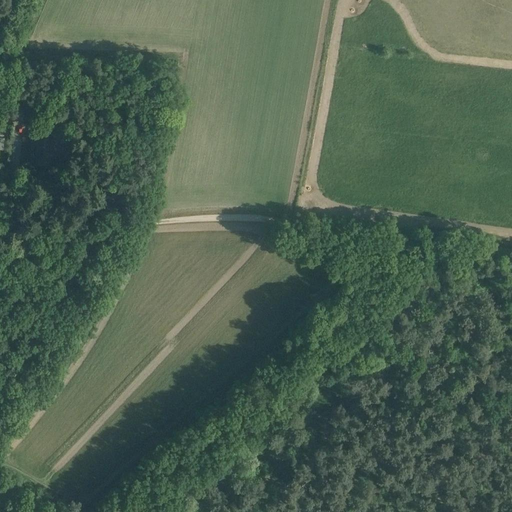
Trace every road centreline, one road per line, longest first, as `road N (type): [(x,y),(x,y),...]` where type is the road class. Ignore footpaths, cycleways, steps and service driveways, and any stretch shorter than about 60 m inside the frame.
road 1 (track): [(511,243),(393,241),(272,219),(149,219),(0,251)]
road 2 (track): [(511,335),(450,336),(330,394)]
